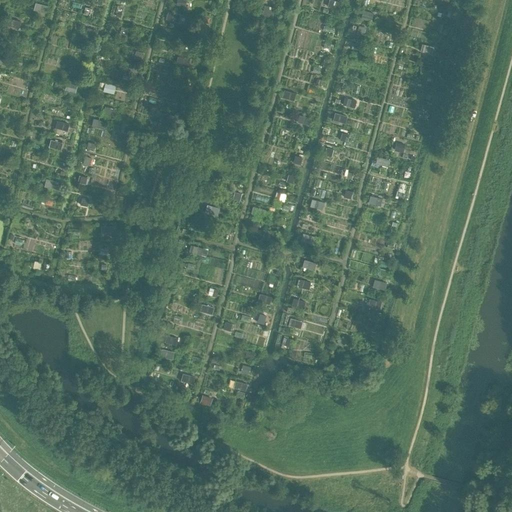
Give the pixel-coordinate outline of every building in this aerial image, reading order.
[(256,0),(256,3),(254,9),(257,9),(260,10),(262,5),(263,0),(256,0)] [(329,0),(328,6),(339,9),(341,2),(331,0),(329,0)] [(34,10),(45,13),(47,6),(36,3),(34,10)] [(263,14),(274,16),(276,7),(265,4),(263,14)] [(83,14),(95,17),(96,10),(85,7),(83,14)] [(361,18),(369,21),(371,13),(363,11),(361,18)] [(167,19),(178,22),(180,15),(168,12),(167,19)] [(7,25),(19,28),(20,22),(9,19),(7,25)] [(120,33),(126,35),(128,28),(122,26),(120,33)] [(357,33),(363,35),(365,28),(359,26),(357,33)] [(181,43),(193,46),(195,39),(184,36),(181,43)] [(420,51),(432,54),(434,47),(422,44),(420,51)] [(135,58),(141,60),(143,53),(136,51),(135,58)] [(0,57),(0,64),(10,66),(12,60),(0,57)] [(176,64),(188,67),(189,60),(178,57),(176,64)] [(420,72),(431,75),(433,68),(422,65),(420,72)] [(131,68),(129,75),(136,77),(137,70),(131,68)] [(81,71),(80,71),(74,70),(72,76),(79,78),(81,71)] [(171,84),(182,87),(184,80),(173,77),(171,84)] [(68,91),(75,93),(77,86),(69,84),(68,91)] [(104,91),(111,93),(113,85),(105,84),(104,91)] [(282,97),(294,100),(295,94),(284,91),(282,97)] [(342,105),(354,108),(356,101),(344,98),(342,105)] [(103,116),(109,118),(112,109),(105,107),(103,116)] [(333,120),(345,123),(346,117),(335,113),(333,120)] [(163,121),(172,123),(174,116),(164,114),(163,121)] [(298,122),(309,125),(311,119),(299,115),(298,122)] [(92,126),(103,129),(105,122),(93,119),(92,126)] [(55,128),(67,131),(68,124),(57,121),(55,128)] [(340,140),(347,142),(348,135),(342,133),(340,140)] [(49,147),(60,150),(62,143),(51,140),(49,147)] [(86,149),(93,150),(95,144),(88,142),(86,149)] [(398,143),(396,151),(403,153),(405,145),(398,143)] [(324,155),(331,157),(333,150),(326,148),(324,155)] [(293,162),(300,164),(302,158),(295,156),(293,162)] [(83,163),(90,165),(91,158),(85,157),(83,163)] [(377,157),(376,163),(387,166),(389,160),(377,157)] [(287,181),(293,183),(295,177),(289,175),(287,181)] [(44,186),(56,189),(58,182),(46,179),(44,186)] [(344,197),(350,198),(352,192),(345,190),(344,197)] [(233,199),(239,201),(241,194),(235,192),(233,199)] [(275,198),(284,200),(286,194),(276,192),(275,198)] [(369,203),(380,206),(382,199),(370,196),(369,203)] [(80,204),(87,206),(88,199),(81,198),(80,204)] [(310,206),(322,209),(323,203),(312,200),(310,206)] [(205,212),(215,215),(217,208),(207,206),(205,212)] [(251,213),(263,216),(264,210),(253,207),(251,213)] [(193,227),(202,230),(204,223),(195,221),(193,227)] [(263,237),(274,240),(274,241),(276,234),(265,231),(263,237)] [(303,234),(301,240),(301,241),(312,244),(314,237),(303,234)] [(189,252),(200,255),(202,249),(191,246),(189,252)] [(302,267),(314,270),(315,263),(304,260),(302,267)] [(297,286),(308,289),(310,282),(299,279),(297,286)] [(373,286),(384,290),(386,283),(375,280),(373,286)] [(258,301),(269,304),(271,297),(260,294),(258,301)] [(292,305),(303,308),(305,302),(294,299),(292,305)] [(368,306),(379,309),(381,302),(370,299),(368,306)] [(200,311),(212,314),(213,308),(202,305),(200,311)] [(257,322),(264,324),(266,316),(260,314),(257,322)] [(288,325),(298,328),(300,321),(290,318),(288,325)] [(367,326),(374,328),(375,321),(369,319),(367,326)] [(223,329),(229,331),(231,324),(225,322),(223,329)] [(164,342),(176,345),(178,338),(166,335),(164,342)] [(337,340),(341,346),(347,342),(342,336),(337,340)] [(282,344),(288,346),(290,339),(283,337),(282,344)] [(160,356),(172,359),(173,352),(162,349),(160,356)] [(242,372),(249,374),(251,367),(244,365),(242,372)] [(181,380),(192,384),(194,377),(182,374),(181,380)] [(233,388),(245,391),(246,384),(235,381),(233,388)] [(200,402),(207,405),(209,397),(202,395),(200,402)]
